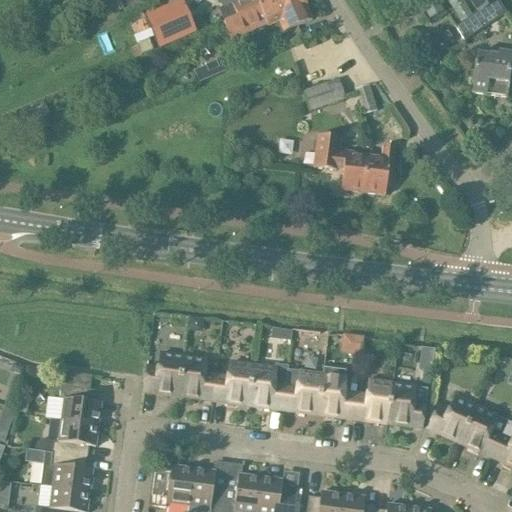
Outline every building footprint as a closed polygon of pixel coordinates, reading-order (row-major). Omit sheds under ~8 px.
[(231,4),(238,19),(238,20),(284,0),(219,0),(223,7),(231,4)] [(308,10),(303,0),(284,0),(238,20),(238,19),(223,25),(230,41),(266,25),(267,27),(293,16),(298,27),(312,21),(307,10),(308,10)] [(470,0),(479,12),(455,28),(464,42),(506,14),(497,1),(494,2),(492,0),(470,0)] [(161,46),(198,30),(185,1),(148,16),(161,46)] [(438,3),(424,10),(429,21),(443,15),(438,3)] [(476,56),(471,94),(506,99),(510,70),(511,70),(511,55),(498,53),(497,58),(476,56)] [(200,69),(206,82),(226,73),(221,60),(200,69)] [(339,80),(315,88),(303,92),(310,113),(346,100),(339,80)] [(377,111),(369,86),(355,91),(363,116),(377,111)] [(45,105),(31,110),(34,120),(49,114),(45,105)] [(363,194),(367,158),(353,156),(353,155),(346,154),(347,150),(338,149),(339,140),(318,137),(313,169),(335,172),(336,170),(343,171),(340,192),(363,194)] [(381,160),(367,158),(363,194),(385,197),(388,173),(393,173),(396,149),(383,147),(381,160)] [(177,398),(183,358),(160,356),(157,370),(147,369),(144,393),(177,398)] [(213,403),(216,377),(205,376),(206,361),(183,358),(177,398),(193,400),(213,403)] [(246,407),(251,368),(229,365),(227,378),(216,377),(213,403),(246,407)] [(282,412),(286,386),(285,386),(287,368),(275,366),(274,371),(251,368),(246,407),(282,412)] [(351,421),(354,395),(344,394),(346,380),(344,380),(345,372),(323,369),(322,377),(316,416),(351,421)] [(98,428),(101,404),(88,403),(92,377),(63,373),(59,400),(64,401),(61,423),(98,428)] [(316,416),(322,377),(299,374),(297,388),(286,386),(282,412),(316,416)] [(385,425),(390,386),(369,383),(366,397),(354,395),(351,421),(385,425)] [(415,389),(390,386),(385,425),(422,430),(425,405),(414,403),(415,389)] [(458,444),(474,408),(454,399),(449,412),(437,408),(427,430),(458,444)] [(19,400),(16,413),(26,415),(29,402),(19,400)] [(490,459),(501,435),(491,431),(497,418),(474,408),(458,444),(490,459)] [(98,428),(61,423),(58,444),(53,443),(52,454),(52,455),(80,459),(82,447),(95,449),(98,428)] [(511,468),(511,440),(501,435),(490,459),(511,468)] [(52,490),(89,494),(92,471),(79,469),(80,459),(52,455),(52,454),(45,453),(40,487),(52,489),(52,490)] [(187,511),(188,508),(189,508),(194,471),(171,468),(170,473),(153,471),(148,507),(166,509),(165,511),(187,511)] [(220,511),(224,488),(214,486),(215,474),(194,471),(189,508),(188,508),(187,511),(220,511)] [(255,511),(260,479),(237,477),(236,489),(224,488),(220,511),(255,511)] [(255,511),(290,511),(292,496),(293,490),(282,489),(282,482),(260,479),(255,511)] [(86,511),(89,494),(52,490),(49,509),(36,507),(34,511),(86,511)] [(339,511),(341,496),(320,493),(319,506),(308,505),(307,511),(339,511)] [(363,511),(365,499),(341,496),(339,511),(363,511)] [(0,507),(8,510),(9,498),(0,497),(0,507)]
